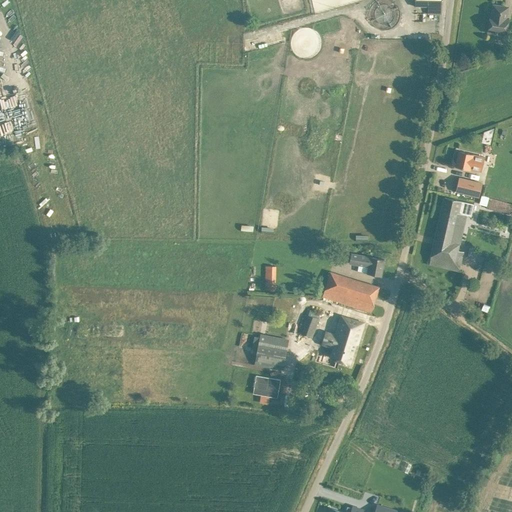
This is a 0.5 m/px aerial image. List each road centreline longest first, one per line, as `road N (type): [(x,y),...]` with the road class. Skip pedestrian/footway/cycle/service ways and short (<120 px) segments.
road 1 (unclassified): [(304,511),(375,352),(400,269),(450,0)]
road 2 (track): [(511,355),(400,269)]
